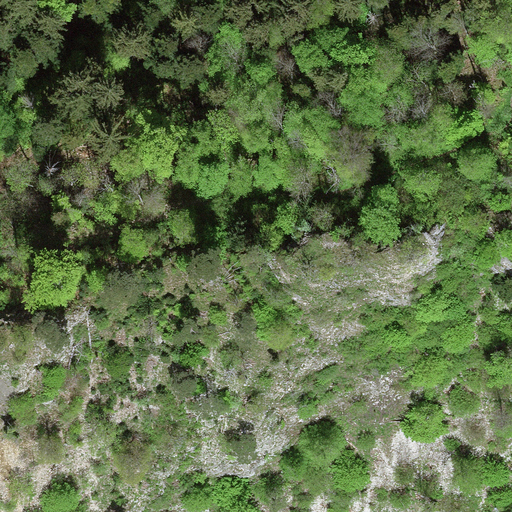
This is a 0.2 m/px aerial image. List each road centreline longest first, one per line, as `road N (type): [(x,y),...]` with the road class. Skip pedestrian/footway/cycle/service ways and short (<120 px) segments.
road 1 (track): [(504,124),(326,196),(210,204),(124,230),(0,251)]
road 2 (track): [(0,102),(152,0)]
